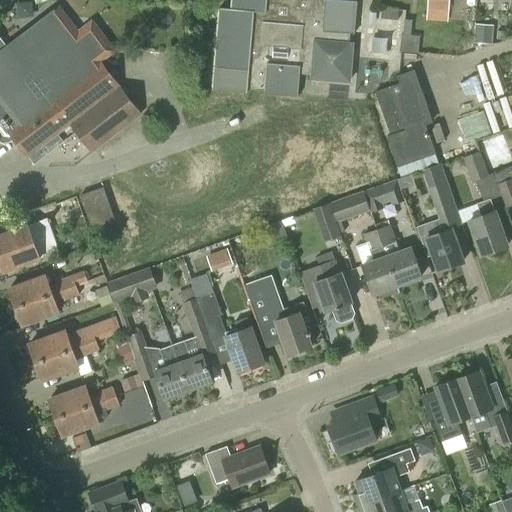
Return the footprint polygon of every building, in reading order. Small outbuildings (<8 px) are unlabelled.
[(214,67),(212,90),(247,93),(248,89),(264,90),(264,94),(297,97),(298,74),(310,75),(310,79),(349,82),(352,44),(349,43),(350,34),(354,34),(357,4),(357,1),(338,0),(322,0),(323,5),(313,4),(313,0),(231,0),(231,9),(219,8),(214,67)] [(428,0),(428,8),(449,9),(449,0),(428,0)] [(382,8),(381,18),(398,20),(399,10),(382,8)] [(0,121),(27,157),(70,125),(120,87),(101,62),(115,51),(101,32),(82,33),(65,46),(43,18),(6,46),(0,39),(0,121)] [(440,48),(438,22),(405,23),(406,50),(440,48)] [(476,24),(474,42),(492,44),(494,25),(476,24)] [(375,34),(375,52),(392,52),(391,34),(375,34)] [(389,86),(375,91),(379,105),(376,106),(387,136),(397,167),(436,153),(425,125),(432,122),(414,70),(397,76),(399,83),(389,86)] [(120,87),(70,125),(91,152),(141,114),(120,87)] [(483,111),(458,120),(461,127),(467,142),(491,134),(483,111)] [(439,123),(431,125),(437,143),(445,140),(439,123)] [(480,152),(464,157),(472,182),(477,180),(488,175),(480,152)] [(492,156),(484,159),(490,173),(498,170),(492,156)] [(441,163),(422,170),(436,209),(455,203),(441,163)] [(511,178),(497,184),(501,195),(502,194),(506,207),(511,205),(511,178)] [(397,179),(363,191),(370,211),(370,210),(371,213),(382,208),(383,212),(395,208),(393,204),(404,200),(397,179)] [(103,187),(81,195),(93,228),(115,221),(103,187)] [(363,191),(329,203),(340,236),(341,236),(340,233),(345,231),(341,221),(370,211),(363,191)] [(75,198),(56,205),(63,225),(66,224),(67,227),(84,221),(75,198)] [(482,216),(468,221),(481,255),(508,246),(495,211),(491,198),(484,201),(477,203),(482,216)] [(329,203),(313,209),(325,242),(340,236),(329,203)] [(433,235),(426,238),(438,272),(464,263),(452,229),(447,217),(440,219),(429,223),(433,235)] [(27,224),(0,233),(0,264),(3,273),(40,260),(39,258),(59,251),(48,220),(28,227),(27,224)] [(388,220),(375,224),(377,229),(376,229),(397,287),(421,278),(410,247),(399,251),(388,220)] [(373,260),(362,264),(373,295),(379,293),(381,299),(398,293),(396,287),(397,287),(376,229),(364,234),(373,260)] [(228,248),(206,256),(212,271),(233,263),(228,248)] [(324,278),(314,282),(322,305),(325,312),(333,309),(337,320),(342,322),(352,318),(355,313),(351,302),(352,302),(341,272),(336,259),(319,265),(324,278)] [(150,267),(107,282),(114,303),(131,297),(133,303),(149,297),(147,292),(157,288),(150,267)] [(45,275),(8,288),(15,307),(87,281),(83,271),(57,280),(58,283),(49,286),(45,275)] [(87,281),(15,307),(22,326),(58,313),(54,301),(64,298),(65,300),(80,295),(76,285),(87,282),(87,281)] [(262,295),(249,300),(259,327),(275,322),(282,340),(287,355),(311,346),(306,333),(310,331),(307,324),(311,322),(307,310),(304,301),(298,303),(283,309),(275,285),(260,290),(262,295)] [(107,286),(96,290),(101,306),(113,302),(107,286)] [(214,292),(197,298),(205,321),(219,316),(222,315),(214,292)] [(184,341),(172,345),(188,391),(212,382),(204,361),(218,355),(213,341),(205,321),(197,298),(183,303),(195,337),(201,354),(190,358),(184,341)] [(115,316),(99,322),(104,338),(121,332),(115,316)] [(226,336),(224,337),(233,360),(237,373),(264,363),(251,327),(247,318),(235,322),(238,332),(226,336)] [(65,330),(28,343),(35,363),(96,341),(93,331),(77,336),(75,331),(66,334),(65,330)] [(141,331),(127,336),(135,358),(133,359),(141,381),(156,375),(158,380),(165,399),(188,391),(172,345),(160,350),(147,348),(141,331)] [(96,341),(35,363),(42,381),(78,368),(75,357),(83,354),(84,356),(100,351),(96,341)] [(128,344),(113,350),(118,363),(133,357),(128,344)] [(479,370),(457,378),(471,416),(486,411),(492,427),(497,425),(504,444),(511,441),(511,424),(507,410),(496,414),(493,408),(479,370)] [(435,390),(421,396),(430,420),(433,419),(442,441),(462,434),(458,421),(471,416),(457,378),(434,386),(435,390)] [(394,383),(376,390),(381,403),(399,396),(394,383)] [(85,385),(48,398),(55,418),(116,396),(112,386),(97,392),(98,394),(89,397),(85,385)] [(333,423),(327,425),(338,454),(376,440),(370,424),(382,420),(378,409),(373,395),(350,403),(355,415),(333,423)] [(116,396),(55,418),(62,437),(99,424),(103,422),(107,413),(106,411),(119,406),(116,396)] [(79,447),(94,445),(91,431),(77,433),(79,447)] [(432,434),(419,440),(425,453),(438,447),(432,434)] [(227,446),(205,454),(216,485),(230,480),(232,488),(270,474),(259,446),(231,456),(227,446)] [(359,493),(353,495),(357,506),(401,490),(396,477),(410,472),(407,463),(415,460),(410,448),(387,457),(391,468),(372,475),(354,481),(359,493)] [(105,511),(101,511),(141,511),(137,498),(128,501),(121,480),(98,489),(105,511)] [(401,490),(357,506),(359,511),(429,511),(428,506),(422,508),(419,499),(406,504),(401,490)] [(505,511),(501,500),(489,504),(491,511),(505,511)]
